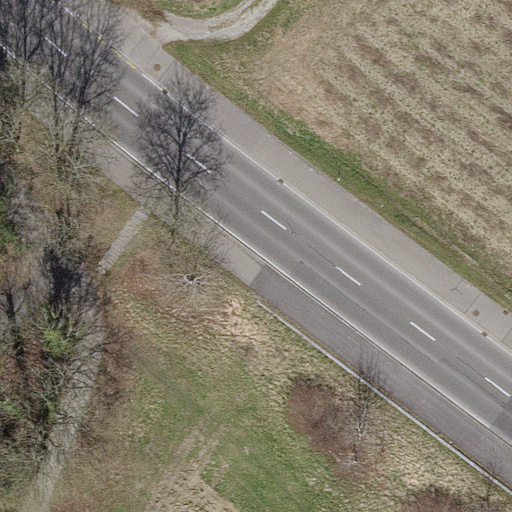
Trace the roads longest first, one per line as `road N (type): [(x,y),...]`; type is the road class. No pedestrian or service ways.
road 1 (primary): [(511,395),(155,131),(7,0)]
road 2 (track): [(270,0),(256,17),(214,27),(159,18),(36,27)]
